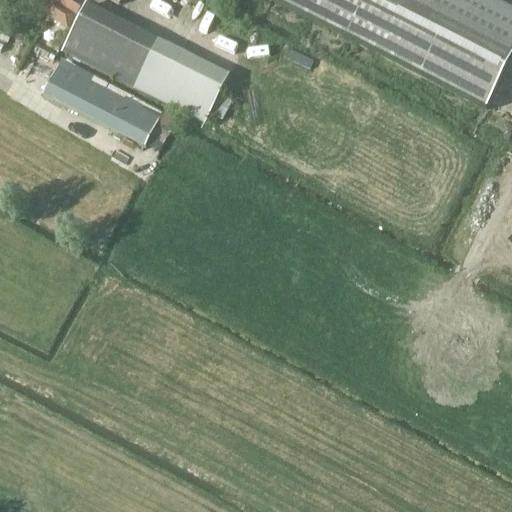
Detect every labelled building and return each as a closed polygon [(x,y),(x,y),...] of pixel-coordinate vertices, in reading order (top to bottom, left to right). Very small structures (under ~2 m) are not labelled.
[(54,0),(53,2),(77,18),(86,5),(78,0),(54,0)] [(487,112),(511,62),(511,12),(488,0),(272,0),(272,1),(487,112)] [(78,19),(53,3),(44,17),(69,33),(78,19)] [(88,9),(64,55),(205,126),(228,80),(88,9)] [(94,80),(63,64),(46,99),(57,104),(145,151),(160,122),(91,86),(94,80)]
